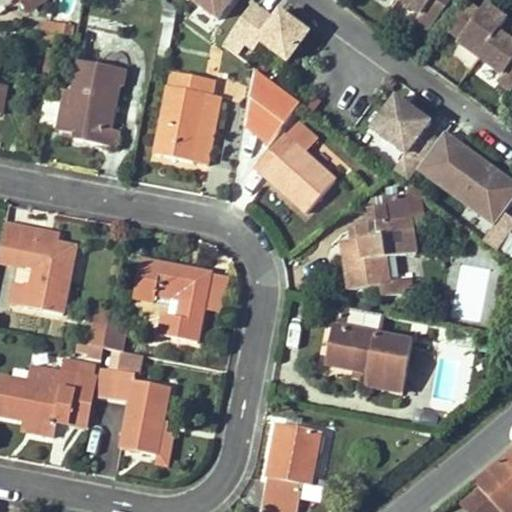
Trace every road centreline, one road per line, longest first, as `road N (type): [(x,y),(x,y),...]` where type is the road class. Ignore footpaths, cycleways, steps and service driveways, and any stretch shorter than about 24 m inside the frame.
road 1 (residential): [(0,476),(172,510),(215,495),(231,468),(261,270),(225,216),(0,176)]
road 2 (unclassified): [(399,511),(511,417)]
